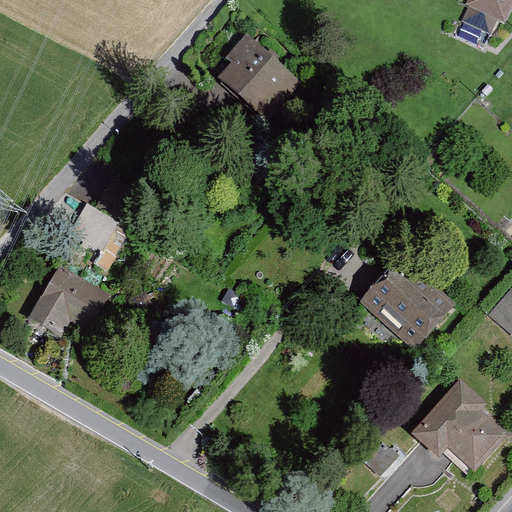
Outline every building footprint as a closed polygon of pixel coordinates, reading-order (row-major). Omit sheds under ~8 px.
[(511,14),(511,0),(473,0),(468,12),(506,29),(511,14)] [(300,92),(248,41),(227,64),(234,70),(220,85),(264,128),(300,92)] [(66,244),(113,265),(130,226),(84,205),(66,244)] [(399,264),(361,310),(414,354),(453,308),(399,264)] [(116,302),(60,269),(27,326),(60,346),(71,325),(94,339),(116,302)] [(511,288),(489,314),(511,334),(511,288)] [(511,435),(511,431),(462,389),(415,444),(442,467),(450,457),(475,479),(511,435)]
